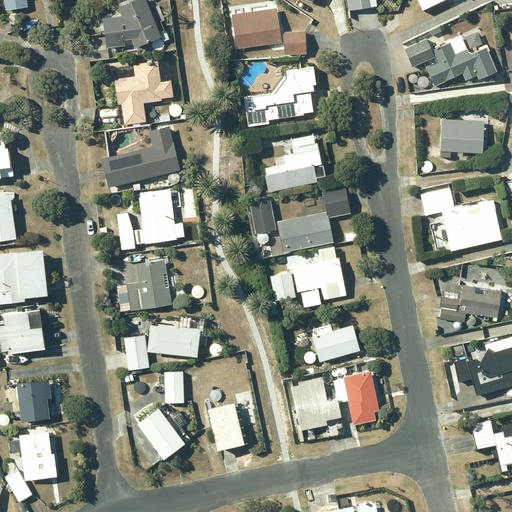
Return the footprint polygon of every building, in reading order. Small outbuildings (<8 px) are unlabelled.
[(27,6),(26,0),(4,0),(5,9),(27,6)] [(103,18),(107,46),(133,43),(134,46),(161,35),(146,0),(131,0),(117,6),(121,15),(103,18)] [(417,0),(422,9),(442,0),(417,0)] [(276,7),(231,14),(236,47),(281,40),(276,7)] [(440,25),(430,30),(432,34),(442,29),(440,25)] [(166,30),(161,33),(164,39),(169,37),(166,30)] [(305,30),(283,30),(284,53),(306,52),(305,30)] [(426,37),(404,48),(413,66),(423,61),(435,85),(462,72),(465,79),(477,73),(479,78),(497,70),(486,45),(472,52),(469,51),(464,41),(453,47),(450,40),(432,49),(426,37)] [(162,99),(162,97),(174,95),(171,78),(160,80),(157,59),(132,63),(134,74),(114,78),(117,103),(121,102),(124,123),(146,120),(145,119),(149,118),(148,110),(145,111),(143,102),(162,99)] [(270,92),(244,96),(248,125),(269,122),(268,118),(304,113),(304,111),(313,109),(310,90),(315,89),(315,86),(314,86),(313,83),(316,82),(313,65),(297,68),(297,65),(285,67),(285,72),(270,92)] [(443,118),(440,149),(457,151),(457,154),(463,155),(463,150),(486,152),(488,124),(484,124),(484,121),(443,118)] [(153,145),(101,158),(109,186),(179,168),(168,124),(149,129),(153,145)] [(0,176),(13,174),(9,146),(3,147),(1,132),(0,131),(0,176)] [(275,161),(276,164),(264,167),(266,174),(265,174),(268,191),(317,180),(316,176),(325,174),(318,141),(315,142),(313,133),(291,138),(293,151),(283,153),(284,155),(274,157),(274,161),(275,161)] [(167,178),(147,180),(148,186),(168,184),(167,178)] [(258,184),(248,186),(249,195),(260,193),(258,184)] [(345,184),(322,189),(326,210),(277,220),(283,251),(333,241),(329,216),(350,212),(345,184)] [(450,187),(420,193),(425,214),(442,210),(451,249),(502,238),(493,199),(463,206),(462,201),(454,203),(450,187)] [(135,243),(176,238),(176,236),(184,235),(182,222),(174,223),(170,188),(138,192),(143,228),(130,229),(128,211),(117,212),(121,248),(135,246),(135,243)] [(0,239),(16,237),(10,193),(0,194),(0,239)] [(250,203),(255,232),(275,228),(270,200),(250,203)] [(357,231),(345,233),(346,240),(359,238),(357,231)] [(24,296),(47,294),(43,249),(0,253),(0,302),(25,300),(24,296)] [(318,255),(319,260),(293,265),(298,290),(321,285),(323,293),(345,289),(337,251),(318,255)] [(138,281),(116,285),(120,310),(171,303),(164,258),(135,263),(138,281)] [(286,269),(270,273),(275,299),(296,295),(291,271),(287,272),(286,269)] [(497,316),(501,290),(488,288),(488,290),(475,288),(475,285),(463,283),(461,299),(441,296),(440,306),(441,306),(439,317),(464,321),(465,311),(497,316)] [(21,307),(22,310),(2,313),(4,324),(0,324),(0,341),(1,345),(7,344),(9,352),(45,347),(40,317),(58,315),(57,309),(48,310),(47,304),(21,307)] [(148,350),(197,355),(200,327),(180,325),(180,326),(150,323),(148,350)] [(339,355),(360,349),(353,323),(312,335),(319,360),(334,356),(335,358),(339,356),(339,355)] [(145,333),(124,336),(128,369),(149,367),(145,333)] [(489,346),(481,361),(475,357),(471,358),(470,355),(453,361),(459,380),(472,377),(477,394),(511,383),(511,344),(495,350),(489,346)] [(336,360),(328,362),(330,368),(337,366),(336,360)] [(374,369),(342,375),(343,377),(334,379),(338,397),(339,401),(348,399),(353,424),(375,419),(374,411),(379,410),(376,393),(379,392),(374,369)] [(164,371),(165,401),(183,401),(183,371),(164,371)] [(50,417),(48,398),(54,397),(52,378),(16,382),(17,385),(14,386),(15,399),(18,399),(21,421),(50,417)] [(296,412),(294,412),(295,417),(298,416),(300,429),(327,423),(326,418),(341,415),(339,401),(338,397),(327,399),(323,378),(291,384),(296,412)] [(246,442),(242,425),(249,423),(247,416),(240,417),(236,401),(211,407),(209,400),(204,401),(206,409),(208,409),(217,448),(246,442)] [(139,422),(138,423),(163,458),(185,442),(166,417),(171,413),(164,404),(151,413),(147,407),(134,416),(139,422)] [(496,420),(472,424),(476,450),(496,446),(497,450),(492,451),(494,459),(499,458),(501,473),(507,471),(506,465),(511,464),(511,424),(500,427),(501,433),(493,435),(492,430),(498,429),(496,420)] [(19,434),(25,479),(57,475),(54,452),(51,453),(48,430),(19,434)] [(5,476),(18,501),(32,493),(18,469),(5,476)]
